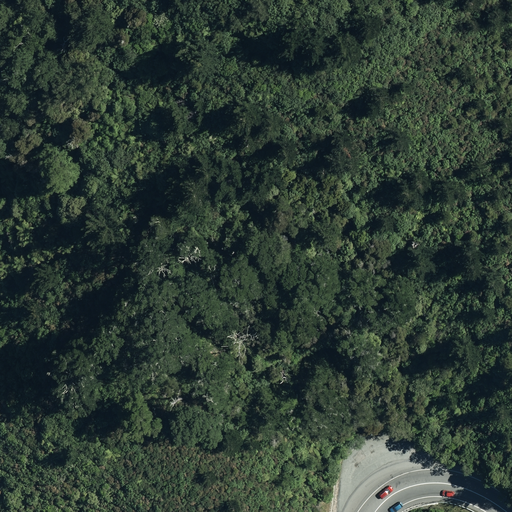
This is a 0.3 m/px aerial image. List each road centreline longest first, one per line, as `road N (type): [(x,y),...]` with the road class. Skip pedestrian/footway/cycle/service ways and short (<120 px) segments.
road 1 (trunk): [(355,511),(365,494),(411,468),(445,473),(511,511)]
road 2 (unknown): [(445,473),(389,446),(373,447),(350,471),(342,511)]
